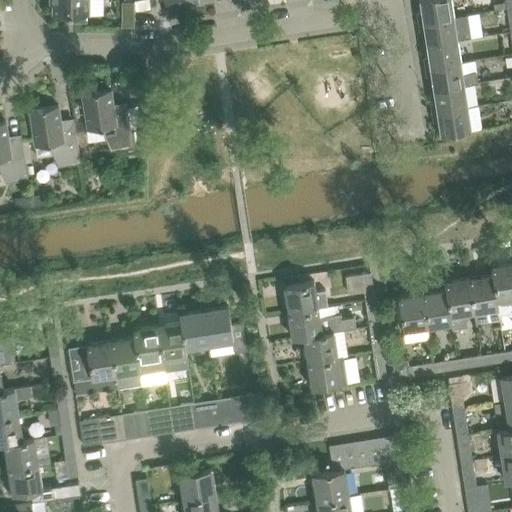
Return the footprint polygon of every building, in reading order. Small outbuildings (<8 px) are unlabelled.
[(50,0),(50,4),(53,4),(53,13),(67,13),(67,21),(68,21),(69,21),(73,21),(86,21),(87,14),(89,14),(89,0),(50,0)] [(134,26),(135,6),(135,0),(124,0),(122,0),(122,5),(121,25),(134,26)] [(418,22),(454,16),(451,0),(419,0),(421,11),(417,12),(418,22)] [(471,37),(467,14),(454,16),(418,22),(420,31),(424,30),(426,43),(458,38),(471,37)] [(425,67),(461,61),(458,38),(426,43),(428,56),(424,57),(425,67)] [(463,72),(461,61),(425,67),(427,76),(431,75),(433,88),(465,84),(478,82),(475,70),(463,72)] [(432,112),(468,106),(465,84),(433,88),(435,102),(431,102),(432,112)] [(114,108),(111,88),(82,92),(85,112),(88,129),(101,127),(111,149),(133,146),(127,106),(114,108)] [(58,104),(30,109),(33,128),(35,145),(37,156),(53,154),(58,166),(81,162),(78,142),(75,122),(61,124),(61,118),(58,104)] [(472,129),(468,106),(432,112),(434,121),(438,120),(440,134),(472,129)] [(9,140),(6,120),(0,121),(0,168),(6,182),(28,178),(26,162),(25,158),(22,140),(22,138),(9,140)] [(29,139),(22,140),(25,158),(26,162),(32,161),(29,139)] [(33,207),(46,205),(44,193),(31,195),(33,207)] [(16,210),(33,207),(31,195),(14,197),(16,210)] [(499,313),(511,311),(511,262),(492,266),(498,307),(499,313)] [(476,323),(488,322),(485,309),(498,307),(492,266),(491,266),(492,273),(469,277),(474,310),(476,323)] [(365,299),(375,298),(371,271),(361,273),(365,299)] [(452,328),(467,325),(465,312),(474,310),(469,277),(445,281),(452,322),(451,322),(452,328)] [(314,280),(284,285),(289,311),(318,307),(328,305),(325,289),(315,290),(314,280)] [(428,325),(451,322),(452,322),(445,281),(446,289),(423,292),(428,325)] [(423,292),(398,296),(401,312),(403,328),(404,329),(405,341),(429,338),(427,326),(428,325),(423,292)] [(369,325),(379,323),(375,298),(365,299),(369,325)] [(228,305),(204,309),(209,342),(232,339),(238,350),(247,349),(242,320),(231,322),(228,305)] [(319,315),(318,307),(289,311),(292,337),(334,330),(355,327),(354,315),(341,317),(340,312),(319,315)] [(180,313),(181,321),(185,346),(186,346),(209,342),(204,309),(180,313)] [(165,369),(186,366),(184,351),(186,350),(181,321),(158,324),(165,369)] [(373,351),(383,349),(379,323),(369,325),(373,351)] [(134,328),(133,328),(134,336),(135,336),(141,373),(142,383),(143,384),(166,381),(165,369),(158,324),(134,328)] [(50,355),(60,354),(56,327),(47,329),(49,349),(50,355)] [(338,356),(334,330),(292,337),(293,337),(304,335),(308,361),(338,356)] [(0,336),(0,363),(15,361),(11,335),(0,336)] [(134,336),(111,339),(119,387),(142,383),(141,373),(135,336),(134,336)] [(87,347),(69,350),(73,379),(76,393),(119,387),(111,339),(87,343),(87,347)] [(377,377),(387,376),(383,349),(373,351),(377,377)] [(482,363),(506,360),(505,350),(481,354),(482,363)] [(54,381),(64,380),(60,354),(50,355),(54,381)] [(459,367),(482,363),(481,354),(457,357),(459,367)] [(338,356),(308,361),(312,387),(342,383),(347,382),(343,355),(338,356)] [(435,371),(459,367),(457,357),(433,361),(435,371)] [(410,374),(435,371),(433,361),(409,365),(410,374)] [(506,401),(511,400),(511,373),(502,375),(506,401)] [(58,407),(68,405),(64,380),(54,381),(58,407)] [(453,409),(464,407),(460,381),(449,383),(453,409)] [(32,395),(30,385),(3,389),(0,389),(0,415),(19,413),(16,398),(32,395)] [(222,423),(246,419),(258,417),(254,392),(242,394),(218,398),(222,423)] [(198,427),(222,423),(218,398),(194,401),(198,427)] [(498,429),(511,426),(511,400),(506,401),(510,426),(498,428),(498,429)] [(174,430),(198,427),(194,401),(170,405),(174,430)] [(68,405),(58,407),(62,433),(72,431),(68,405)] [(150,434),(174,430),(170,405),(146,409),(150,434)] [(457,435),(468,433),(464,407),(453,409),(457,435)] [(126,438),(150,434),(146,409),(122,412),(126,438)] [(87,444),(102,441),(126,438),(122,412),(98,416),(83,418),(87,444)] [(23,438),(19,413),(0,415),(0,442),(34,437),(23,438)] [(502,454),(511,452),(511,426),(498,429),(502,454)] [(66,458),(76,457),(72,431),(62,433),(66,458)] [(394,460),(407,458),(403,432),(390,435),(394,460)] [(461,461),(472,459),(468,433),(457,435),(461,461)] [(382,462),(387,461),(394,460),(390,435),(378,437),(382,462)] [(38,463),(34,437),(0,442),(5,442),(9,467),(38,463)] [(370,464),(382,462),(378,437),(366,439),(370,464)] [(358,466),(370,464),(366,439),(354,441),(358,466)] [(346,468),(358,466),(354,441),(342,443),(346,468)] [(333,470),(344,468),(346,468),(342,443),(329,445),(333,470)] [(511,452),(502,454),(506,480),(511,479),(511,452)] [(68,475),(78,474),(76,457),(66,458),(68,475)] [(407,458),(396,460),(400,486),(411,485),(407,458)] [(472,459),(461,461),(465,486),(476,485),(476,484),(472,459)] [(38,463),(9,467),(10,477),(5,478),(8,492),(13,491),(13,494),(31,491),(32,500),(60,496),(81,493),(79,481),(42,486),(38,463)] [(184,498),(215,494),(211,467),(180,472),(184,498)] [(318,499),(348,494),(344,468),(333,470),(313,473),(318,499)] [(140,505),(151,503),(147,477),(136,479),(140,505)] [(476,485),(465,486),(468,511),(469,511),(480,510),(491,509),(487,483),(487,482),(476,484),(476,485)] [(411,485),(400,486),(404,511),(403,511),(404,511),(415,510),(411,485)] [(84,511),(81,493),(60,496),(62,511),(84,511)] [(218,511),(215,494),(184,498),(186,511),(218,511)] [(351,511),(348,494),(318,499),(319,511),(351,511)] [(140,511),(152,511),(151,503),(140,505),(140,511)]
